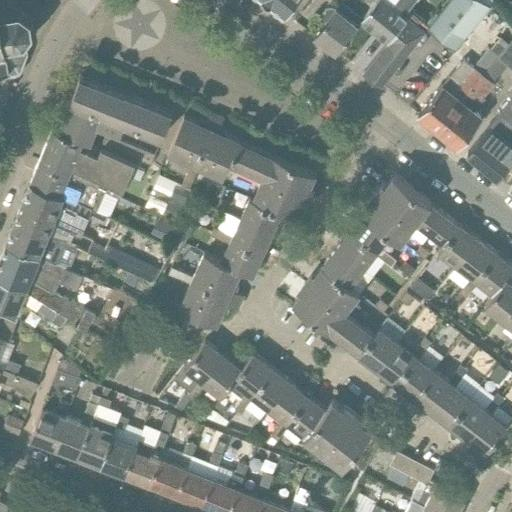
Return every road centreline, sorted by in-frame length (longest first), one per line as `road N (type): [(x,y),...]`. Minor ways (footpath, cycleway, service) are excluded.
road 1 (residential): [(498,480),(262,315),(262,301),(391,128)]
road 2 (residential): [(391,128),(224,0)]
road 3 (residential): [(2,175),(84,0)]
road 4 (residential): [(0,455),(144,511)]
road 5 (residential): [(511,222),(391,128)]
